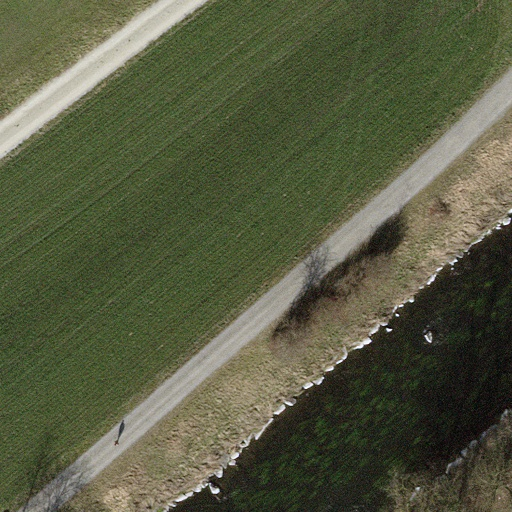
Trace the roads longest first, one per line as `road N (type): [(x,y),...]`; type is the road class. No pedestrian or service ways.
road 1 (track): [(37,511),(511,89)]
road 2 (track): [(0,139),(188,0)]
